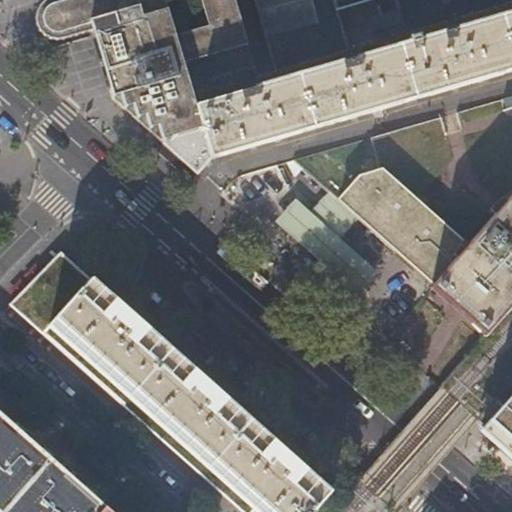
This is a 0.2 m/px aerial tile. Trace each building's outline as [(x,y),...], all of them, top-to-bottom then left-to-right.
[(50,0),(47,1),(44,3),(42,8),(41,10),(40,13),(39,16),(39,20),(39,23),(40,26),(42,30),(44,33),(46,35),(48,37),(51,38),(54,39),(57,40),(61,40),(92,31),(110,100),(128,113),(141,125),(177,103),(192,99),(214,93),(257,80),(233,0),(50,0)] [(511,0),(233,0),(257,80),(511,3),(511,0)] [(511,17),(196,109),(192,99),(177,103),(141,125),(169,149),(184,164),(197,175),(215,159),(511,72),(511,17)] [(338,199),(487,332),(511,305),(511,196),(467,247),(380,169),(357,176),(338,199)] [(288,207),(278,218),(358,291),(370,278),(377,270),(297,197),(288,207)] [(56,321),(271,511),(313,511),(330,493),(291,459),(209,387),(126,313),(91,282),(56,321)] [(511,399),(481,433),(511,461),(511,399)] [(0,511),(110,511),(44,453),(0,414),(0,511)]
